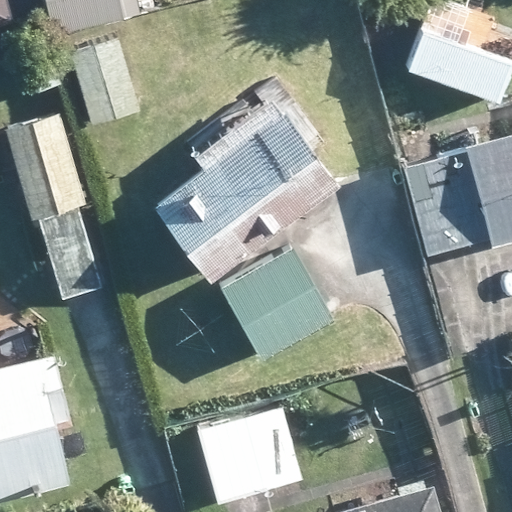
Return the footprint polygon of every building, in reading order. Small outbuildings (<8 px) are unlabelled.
[(0,0),(0,18),(17,14),(13,0),(0,0)] [(147,101),(123,29),(77,45),(100,116),(147,101)] [(220,271),(346,174),(281,88),(205,146),(214,158),(164,197),(220,271)] [(38,213),(83,200),(91,197),(65,108),(13,123),(15,131),(27,176),(38,213)] [(433,139),(430,127),(425,109),(395,119),(404,147),(433,139)] [(511,128),(476,138),(501,238),(511,234),(511,128)] [(412,160),(435,247),(495,230),(472,145),(438,155),(412,160)] [(343,310),(338,303),(302,238),(231,278),(272,350),(343,310)] [(0,490),(78,471),(47,351),(0,362),(0,490)] [(295,475),(308,471),(288,401),(203,426),(223,496),(295,475)] [(450,511),(440,476),(400,487),(313,511),(450,511)]
